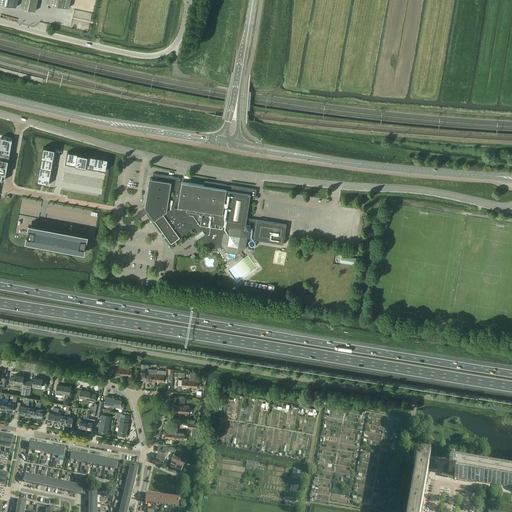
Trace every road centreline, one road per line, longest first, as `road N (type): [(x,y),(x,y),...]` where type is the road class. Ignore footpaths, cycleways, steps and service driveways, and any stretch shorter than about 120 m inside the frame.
road 1 (motorway): [(511,373),(0,286)]
road 2 (motorway): [(0,303),(511,386)]
road 3 (unclassified): [(343,185),(192,165),(20,118)]
road 4 (track): [(511,116),(252,91),(188,76)]
road 5 (secondary): [(225,142),(0,98)]
road 6 (tertiary): [(187,0),(180,36),(150,55),(0,21)]
road 7 (secondary): [(511,177),(301,155)]
road 8 (unclassified): [(343,185),(511,205)]
road 9 (residential): [(131,391),(0,362)]
road 10 (residential): [(148,455),(24,430)]
